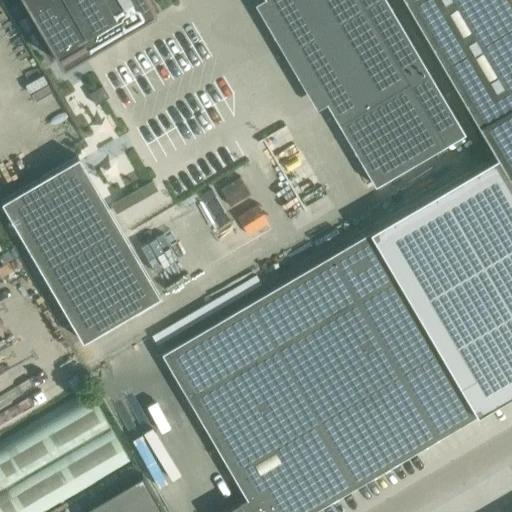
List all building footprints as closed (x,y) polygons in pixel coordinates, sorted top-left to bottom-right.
[(24,0),(62,64),(154,9),(148,0),(24,0)] [(386,0),(265,0),(374,184),(464,132),(386,0)] [(511,0),(404,0),(479,126),(495,154),(511,181),(511,0)] [(102,85),(89,93),(95,104),(108,96),(102,85)] [(0,148),(0,162),(10,158),(6,146),(0,148)] [(511,181),(495,154),(369,230),(160,352),(246,497),(219,511),(307,511),(476,413),(511,391),(511,181)] [(0,200),(82,340),(159,295),(78,155),(0,200)] [(39,511),(129,460),(88,390),(0,441),(0,511),(39,511)] [(101,497),(81,508),(83,511),(160,511),(138,475),(101,497)]
